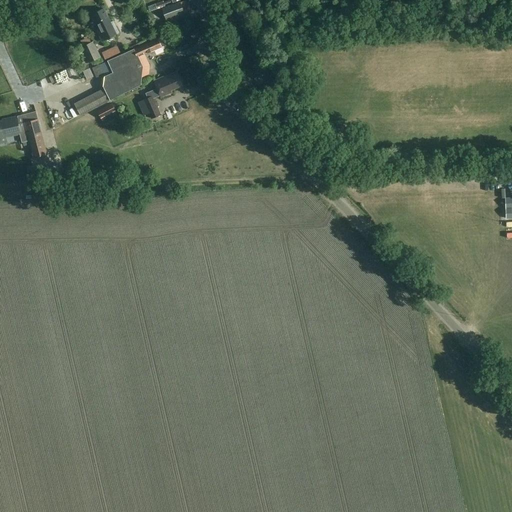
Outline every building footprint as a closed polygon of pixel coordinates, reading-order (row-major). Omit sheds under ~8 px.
[(150,12),(165,6),(165,5),(172,2),(170,0),(169,0),(164,2),(163,1),(148,6),(150,12)] [(162,10),(163,11),(161,12),(163,20),(166,19),(166,20),(184,13),(180,3),(162,10)] [(119,33),(113,22),(110,23),(103,9),(91,15),(99,29),(96,30),(102,42),(119,33)] [(158,39),(135,50),(134,49),(108,61),(113,72),(104,77),(103,87),(104,89),(74,104),(81,116),(142,84),(143,67),(138,55),(143,53),(144,55),(162,46),(158,39)] [(81,47),(88,62),(88,63),(101,57),(93,41),(81,47)] [(118,47),(103,54),(105,59),(120,52),(118,47)] [(92,77),(89,69),(83,72),(87,79),(92,77)] [(177,72),(165,77),(165,76),(153,81),(157,89),(146,94),(148,98),(143,100),(152,119),(161,115),(154,98),(160,95),(161,98),(172,93),(171,91),(183,85),(177,72)] [(112,103),(101,109),(105,117),(116,111),(112,103)] [(41,132),(38,119),(34,120),(24,123),(19,124),(17,117),(9,119),(10,120),(0,122),(0,137),(8,135),(8,138),(20,135),(22,143),(29,141),(33,158),(47,155),(41,132)] [(44,167),(29,168),(29,176),(44,176),(44,167)]
